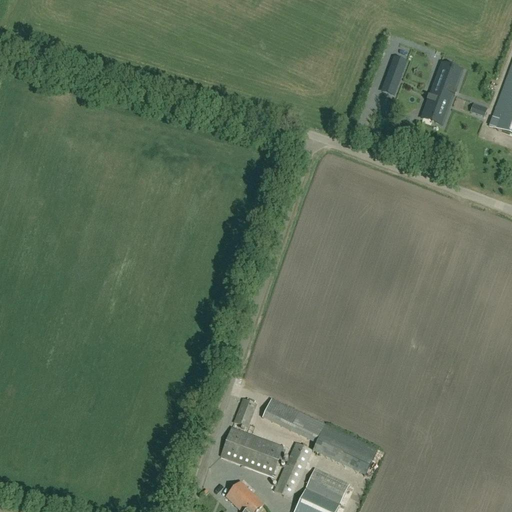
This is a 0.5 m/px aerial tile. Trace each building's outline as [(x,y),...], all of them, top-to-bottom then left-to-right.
[(400,65),(420,72),(424,63),(404,56),(400,65)] [(403,71),(391,67),(384,86),(396,90),(403,71)] [(490,128),(511,136),(511,68),(508,78),(490,128)] [(449,105),(447,105),(450,96),(453,97),(454,98),(456,92),(455,92),(454,92),(461,73),(453,70),(452,69),(450,73),(441,70),(430,99),(429,98),(428,98),(426,103),(427,103),(428,104),(425,114),(434,117),(432,123),(441,126),(449,105)] [(488,121),(498,94),(483,89),(474,116),(488,121)] [(248,430),(257,407),(244,401),(234,425),(248,430)] [(221,459),(275,479),(286,450),(232,430),(221,459)] [(274,493),(290,500),(311,452),(305,449),(306,447),(303,446),(302,448),(296,445),(274,493)] [(337,511),(340,506),(344,497),(349,486),(315,471),(310,482),(306,490),(295,511),(337,511)] [(258,511),(264,507),(241,484),(226,498),(239,511),(258,511)]
